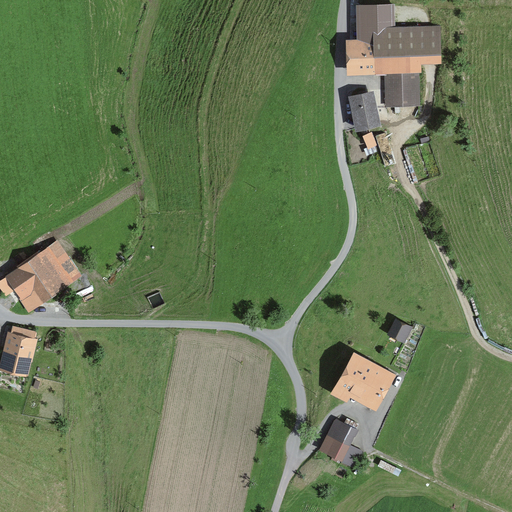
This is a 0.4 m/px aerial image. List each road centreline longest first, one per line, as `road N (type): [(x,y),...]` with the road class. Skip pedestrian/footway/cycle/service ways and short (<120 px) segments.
road 1 (unclassified): [(278,343),(351,231),(338,104),(346,0)]
road 2 (unclassified): [(278,343),(240,327),(0,317)]
road 3 (track): [(511,358),(486,349),(470,328),(396,155),(398,130)]
road 4 (unclassified): [(275,511),(301,416),(297,382),(278,343)]
road 5 (track): [(368,448),(502,511)]
